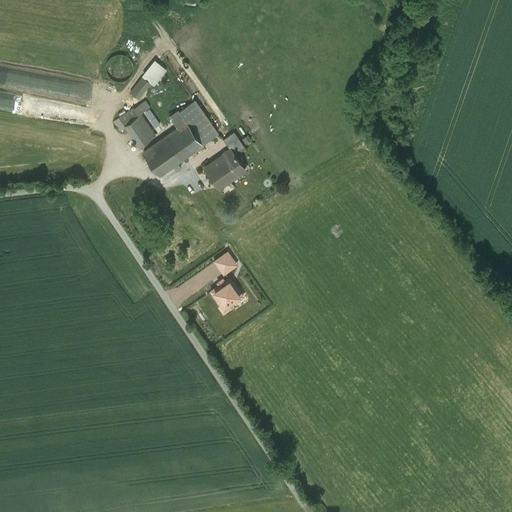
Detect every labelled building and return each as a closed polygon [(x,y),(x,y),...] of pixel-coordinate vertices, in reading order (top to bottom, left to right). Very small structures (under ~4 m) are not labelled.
[(122,54),(120,54),(118,54),(116,54),(114,55),(112,56),(111,57),(109,59),(108,61),(107,63),(106,65),(106,66),(106,68),(106,70),(107,71),(107,73),(108,75),(110,77),(111,78),(113,80),(115,80),(118,81),(120,81),(124,81),(126,80),(127,79),(129,78),(130,77),(132,75),(133,73),(133,71),(133,69),(134,67),(133,65),(133,63),(132,62),(131,60),(130,58),(129,57),(128,56),(126,55),(124,55),(122,54)] [(156,61),(143,77),(151,83),(153,84),(165,69),(156,61)] [(163,73),(159,77),(163,81),(167,77),(163,73)] [(143,77),(131,92),(139,98),(151,83),(143,77)] [(164,129),(144,101),(134,108),(139,115),(140,114),(155,135),(164,129)] [(203,144),(213,136),(190,103),(180,111),(187,121),(203,144)] [(134,108),(120,118),(125,125),(139,115),(134,108)] [(180,111),(170,117),(178,128),(187,121),(180,111)] [(139,115),(125,125),(140,146),(155,135),(140,114),(139,115)] [(119,118),(114,122),(120,130),(125,127),(119,118)] [(203,144),(187,121),(178,128),(173,131),(188,154),(203,144)] [(173,131),(144,152),(159,174),(160,174),(173,165),(177,162),(188,154),(173,131)] [(234,131),(223,139),(227,145),(238,137),(234,131)] [(251,140),(248,135),(243,139),(246,143),(251,140)] [(230,149),(222,155),(205,167),(220,187),(245,169),(236,155),(246,148),(238,137),(227,145),(230,149)] [(177,162),(173,165),(176,171),(181,167),(177,162)] [(221,274),(236,263),(225,249),(211,259),(221,274)] [(229,278),(212,290),(222,305),(224,304),(225,305),(227,303),(228,305),(242,295),(229,278)]
